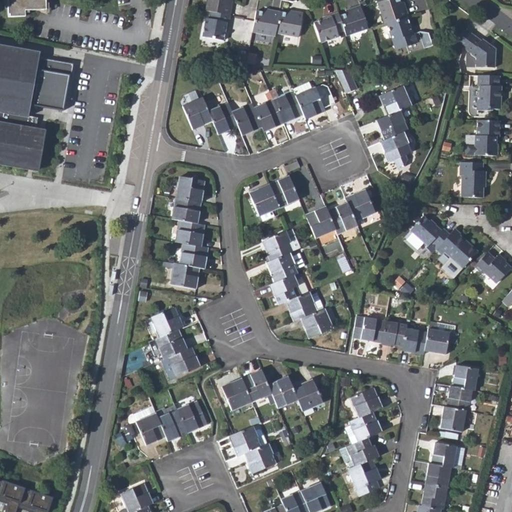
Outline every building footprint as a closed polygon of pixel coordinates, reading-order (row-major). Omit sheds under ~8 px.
[(9,0),(9,13),(26,13),(26,8),(48,8),(47,0),(9,0)] [(231,16),(233,6),(229,5),(230,0),(207,0),(205,11),(212,12),(231,16)] [(401,2),(399,0),(382,0),(379,1),(386,23),(387,23),(407,16),(408,16),(405,6),(403,7),(401,2)] [(347,13),(339,15),(345,31),(347,36),(369,29),(361,5),(352,8),(353,10),(347,13)] [(280,12),(271,11),(270,14),(264,13),(257,11),(255,20),(253,32),(276,36),(276,33),(280,12)] [(304,13),(294,11),(293,15),(288,14),(280,12),(276,33),(300,37),(304,13)] [(230,23),(231,16),(212,12),(210,19),(207,19),(203,37),(224,41),(226,32),(228,23),(230,23)] [(337,34),(345,31),(339,15),(338,12),(331,15),(332,16),(315,22),(321,42),(338,37),(337,34)] [(410,26),(407,16),(387,23),(394,42),(397,41),(399,46),(417,40),(414,32),(413,33),(410,26)] [(493,67),(494,50),(482,41),(481,42),(466,30),(456,43),(470,53),(469,54),(474,57),(474,67),(493,67)] [(0,163),(37,170),(44,132),(35,130),(38,118),(26,116),(37,55),(0,48),(0,163)] [(257,53),(239,52),(238,64),(256,66),(257,53)] [(42,54),(33,104),(68,111),(72,86),(63,84),(68,59),(42,54)] [(349,71),(335,70),(345,94),(357,89),(349,71)] [(499,112),(500,88),(498,88),(498,76),(478,75),(478,88),(480,88),(480,101),(477,104),(477,115),(489,115),(489,112),(499,112)] [(293,91),(295,96),(312,89),(309,82),(292,89),(293,91)] [(379,96),(387,116),(399,111),(411,106),(402,86),(379,96)] [(315,87),(312,89),(295,96),(303,115),(305,119),(325,111),(324,108),(331,105),(325,89),(317,93),(315,87)] [(271,100),(279,94),(275,89),(267,94),(271,100)] [(283,123),(303,115),(295,96),(293,91),(273,100),(283,123)] [(192,129),(212,122),(208,111),(202,98),(182,106),(192,129)] [(264,131),(283,123),(273,100),(253,108),(262,127),(264,131)] [(218,135),(238,127),(231,112),(227,103),(208,111),(212,122),(218,135)] [(241,135),(262,127),(253,108),(252,103),(231,112),(238,127),(241,135)] [(376,121),(384,140),(403,133),(407,131),(399,111),(387,116),(376,121)] [(497,155),(497,144),(495,144),(495,138),(499,138),(500,121),(478,120),(477,137),(474,136),(473,144),(464,144),(464,155),(484,156),(497,155)] [(384,140),(380,142),(383,149),(385,148),(390,161),(394,159),(398,169),(404,166),(408,160),(406,155),(412,153),(403,133),(384,140)] [(287,166),(289,171),(299,167),(297,162),(287,166)] [(482,172),(482,162),(460,162),(460,176),(461,176),(461,197),(482,197),(483,180),(484,180),(485,171),(482,172)] [(289,176),(269,184),(279,208),(299,200),(289,176)] [(179,177),(175,198),(200,203),(204,181),(179,177)] [(259,216),(279,208),(269,184),(249,193),(259,216)] [(345,198),(347,203),(356,222),(375,213),(365,190),(345,198)] [(196,224),(200,203),(175,198),(171,219),(179,220),(196,224)] [(347,203),(327,211),(335,230),(338,235),(358,226),(356,222),(347,203)] [(315,239),(335,230),(327,211),(325,207),(305,215),(308,222),(315,239)] [(411,231),(429,246),(431,243),(437,249),(449,235),(451,233),(445,228),(443,230),(438,225),(437,227),(430,221),(424,216),(411,231)] [(175,242),(182,243),(200,246),(204,225),(196,224),(179,220),(175,242)] [(449,235),(455,239),(459,235),(460,234),(455,229),(451,233),(449,235)] [(262,242),(270,261),(289,253),(294,251),(285,231),(262,242)] [(477,251),(459,235),(455,239),(449,235),(437,249),(436,250),(441,255),(444,252),(461,268),(477,251)] [(323,247),(326,254),(338,248),(335,242),(323,247)] [(182,243),(178,264),(199,268),(203,269),(207,248),(200,246),(182,243)] [(497,259),(489,251),(476,265),(484,273),(486,271),(499,282),(511,268),(499,257),(497,259)] [(266,263),(274,283),(293,275),(298,273),(296,269),(291,258),(289,253),(270,261),(266,263)] [(291,258),(296,269),(302,267),(298,256),(291,258)] [(195,289),(199,268),(178,264),(174,263),(170,284),(195,289)] [(296,282),(293,275),(274,283),(269,285),(278,305),(284,302),(301,295),(296,282)] [(296,282),(301,295),(309,292),(303,280),(296,282)] [(412,285),(408,281),(401,288),(406,292),(412,285)] [(511,290),(502,302),(508,308),(511,304),(511,305),(511,290)] [(310,296),(309,292),(301,295),(284,302),(293,322),(300,319),(317,312),(310,296)] [(310,296),(317,312),(323,309),(317,293),(310,296)] [(324,309),(331,325),(336,323),(330,306),(324,309)] [(150,318),(159,337),(178,329),(183,327),(174,308),(150,318)] [(333,329),(331,325),(324,309),(323,309),(317,312),(300,319),(309,339),(333,329)] [(356,315),(355,325),(362,326),(363,316),(356,315)] [(360,339),(381,343),(385,321),(364,318),(360,339)] [(381,343),(402,347),(406,328),(406,325),(385,321),(381,343)] [(454,325),(429,321),(427,332),(424,350),(445,354),(447,342),(455,343),(456,333),(453,333),(454,325)] [(427,332),(406,328),(402,347),(402,350),(423,354),(424,350),(427,332)] [(187,349),(178,329),(159,337),(154,339),(160,354),(163,360),(167,358),(187,349)] [(147,343),(153,356),(160,354),(154,339),(147,343)] [(191,347),(187,349),(167,358),(176,377),(200,367),(191,347)] [(161,361),(169,380),(176,377),(167,358),(163,360),(161,361)] [(456,366),(451,386),(471,390),(474,391),(478,369),(456,366)] [(265,396),(268,403),(274,400),(267,385),(261,370),(241,379),(251,402),(265,396)] [(278,408),(298,400),(292,387),(288,376),(267,385),(274,400),(275,403),(278,408)] [(231,410),(251,402),(241,379),(221,387),(231,410)] [(312,379),(292,387),(298,400),(302,411),(322,403),(312,379)] [(449,386),(445,407),(465,411),(467,411),(471,390),(451,386),(449,386)] [(350,398),(358,418),(373,412),(382,408),(373,388),(350,398)] [(195,394),(179,402),(181,406),(197,398),(195,394)] [(197,401),(177,409),(187,433),(207,425),(197,401)] [(167,441),(187,433),(177,409),(174,405),(165,409),(164,407),(155,412),(155,413),(165,437),(167,441)] [(465,411),(445,407),(443,407),(439,429),(461,432),(465,411)] [(350,426),(357,442),(369,437),(381,432),(373,412),(358,418),(349,422),(350,426)] [(145,445),(165,437),(155,413),(136,422),(145,445)] [(236,456),(244,453),(260,446),(252,426),(233,435),(228,437),(236,456)] [(357,442),(350,426),(344,428),(351,444),(357,442)] [(351,444),(339,450),(344,463),(348,464),(348,465),(353,463),(354,467),(371,460),(378,457),(369,437),(357,442),(351,444)] [(267,443),(260,446),(244,453),(253,473),(282,461),(277,450),(272,453),(267,443)] [(434,443),(430,464),(450,468),(452,468),(456,447),(434,443)] [(463,448),(456,447),(452,468),(459,470),(463,448)] [(379,479),(371,460),(354,467),(349,469),(347,470),(356,490),(379,479)] [(428,463),(424,484),(446,488),(450,468),(430,464),(428,463)] [(47,511),(52,498),(0,479),(0,501),(7,504),(4,511),(15,511),(17,507),(30,511),(47,511)] [(320,483),(300,491),(309,511),(315,511),(330,506),(320,483)] [(118,511),(132,511),(148,505),(152,504),(143,484),(120,494),(126,508),(118,511)] [(424,484),(420,506),(441,510),(442,510),(446,488),(424,484)] [(285,511),(309,511),(300,491),(281,499),(282,504),(285,511)]
